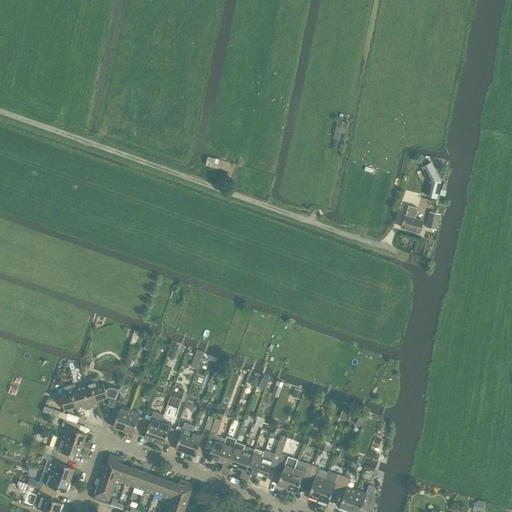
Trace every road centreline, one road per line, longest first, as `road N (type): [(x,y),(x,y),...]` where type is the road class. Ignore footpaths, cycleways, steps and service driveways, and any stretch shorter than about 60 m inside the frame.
road 1 (track): [(391,250),(0,112)]
road 2 (residential): [(312,511),(100,436),(80,511)]
